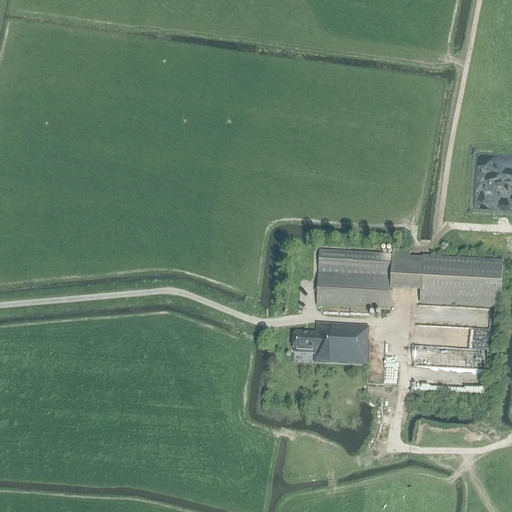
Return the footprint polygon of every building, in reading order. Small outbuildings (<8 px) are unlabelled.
[(392,274),(393,255),(319,251),(318,270),(392,274)] [(392,277),(391,290),(406,291),(421,292),(423,257),(411,256),(393,255),(392,274),(392,277)] [(503,262),(423,257),(421,292),(420,304),(500,309),(503,262)] [(316,306),(390,310),(391,290),(392,277),(318,273),(316,306)] [(368,342),(369,327),(317,324),(316,334),(295,332),(293,353),(315,354),(314,363),(368,367),(369,342),(368,342)] [(487,349),(417,347),(416,367),(486,369),(487,349)]
